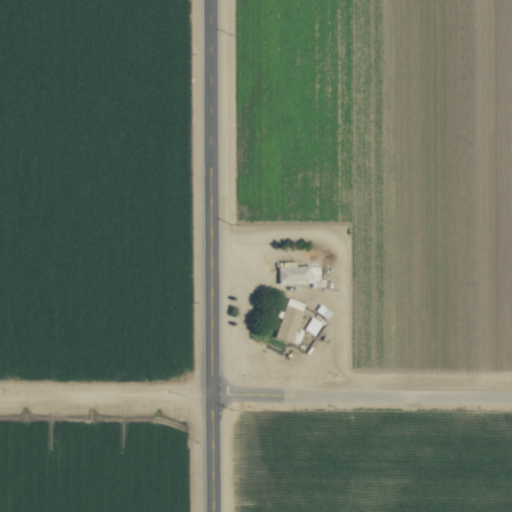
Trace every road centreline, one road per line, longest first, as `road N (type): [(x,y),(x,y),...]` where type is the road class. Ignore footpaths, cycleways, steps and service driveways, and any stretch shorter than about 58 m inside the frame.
road 1 (residential): [(202,511),(200,0)]
road 2 (residential): [(201,393),(511,395)]
